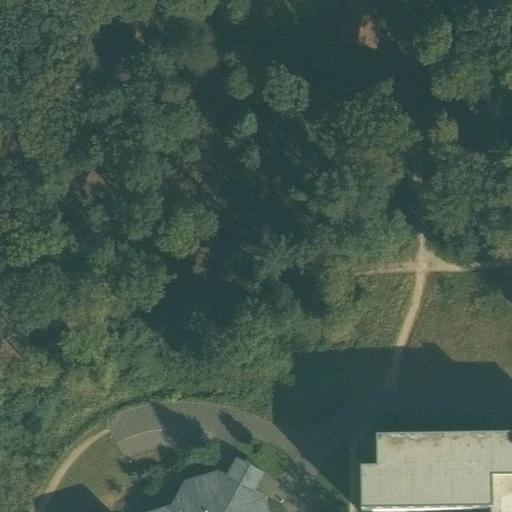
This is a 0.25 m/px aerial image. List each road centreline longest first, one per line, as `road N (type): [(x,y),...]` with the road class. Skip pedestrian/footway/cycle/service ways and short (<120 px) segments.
road 1 (track): [(423,265),(252,289),(51,334),(0,376)]
road 2 (track): [(383,403),(423,265),(402,0)]
